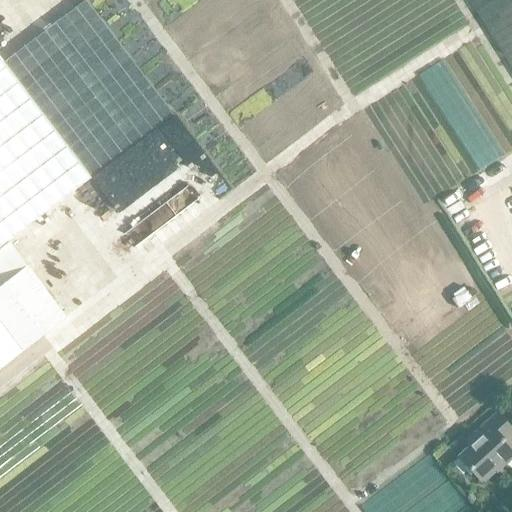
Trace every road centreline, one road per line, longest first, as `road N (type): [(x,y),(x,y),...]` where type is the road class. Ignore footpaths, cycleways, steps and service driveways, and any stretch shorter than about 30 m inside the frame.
road 1 (track): [(133,0),(451,418)]
road 2 (track): [(161,254),(357,511)]
road 3 (track): [(265,174),(354,105),(478,28),(511,82)]
road 4 (track): [(43,345),(169,511)]
road 5 (track): [(354,105),(289,0)]
